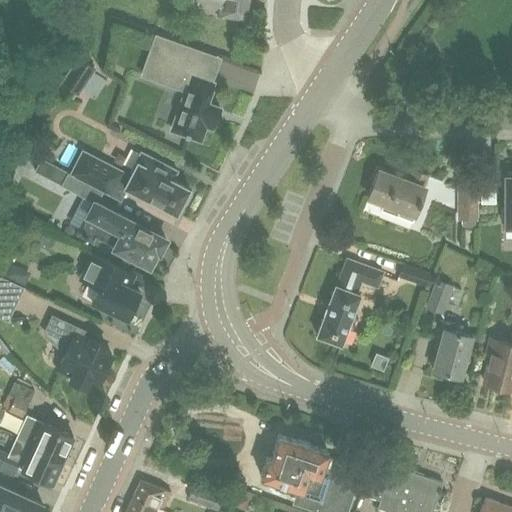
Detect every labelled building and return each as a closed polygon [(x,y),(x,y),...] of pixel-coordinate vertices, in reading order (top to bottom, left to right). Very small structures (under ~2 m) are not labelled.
[(244,19),(247,0),(190,0),(189,8),(244,19)] [(158,80),(186,90),(172,129),(200,139),(205,124),(211,127),(219,106),(205,101),(213,81),(190,73),(199,49),(155,34),(150,49),(167,55),(158,80)] [(94,67),(79,58),(62,82),(77,92),(94,67)] [(101,77),(90,87),(100,96),(110,86),(101,77)] [(69,171),(89,181),(110,192),(110,190),(116,179),(124,183),(123,185),(124,186),(174,211),(173,211),(175,212),(176,211),(175,210),(180,201),(183,203),(189,191),(186,189),(187,187),(187,188),(188,186),(186,185),(186,186),(170,178),(174,170),(175,169),(173,168),(140,151),(139,150),(138,151),(138,152),(130,167),(129,168),(131,169),(128,174),(80,149),(69,171)] [(422,185),(426,174),(412,169),(408,179),(377,168),(368,194),(399,206),(396,214),(411,220),(424,186),(422,185)] [(505,175),(504,175),(504,207),(500,207),(500,220),(504,220),(504,225),(511,225),(511,170),(505,170),(505,175)] [(82,194),(89,181),(69,171),(68,171),(61,184),(82,194)] [(477,219),(477,171),(457,171),(457,219),(477,219)] [(494,173),(480,173),(480,203),(494,203),(494,173)] [(157,250),(164,237),(93,200),(75,233),(90,241),(94,234),(147,262),(155,249),(157,250)] [(79,279),(97,288),(91,300),(126,317),(138,293),(126,287),(132,274),(110,263),(91,254),(79,279)] [(377,285),(382,269),(345,255),(336,283),(334,282),(315,333),(340,342),(347,324),(350,326),(356,311),(352,310),(359,292),(356,291),(360,279),(377,285)] [(434,272),(402,262),(397,276),(429,286),(434,272)] [(27,279),(25,271),(12,265),(6,277),(24,285),(27,279)] [(441,309),(451,284),(437,278),(427,304),(441,309)] [(459,375),(470,334),(452,329),(454,322),(441,318),(435,339),(440,341),(432,367),(459,375)] [(63,320),(52,341),(63,352),(55,368),(69,375),(67,379),(83,387),(88,377),(96,382),(99,378),(102,379),(107,370),(103,368),(110,355),(101,351),(104,345),(75,331),(77,327),(63,320)] [(488,336),(484,355),(488,356),(483,381),(511,387),(511,381),(511,334),(510,342),(488,336)] [(0,337),(0,348),(5,352),(9,349),(0,337)] [(8,393),(14,396),(8,409),(22,416),(34,390),(14,381),(8,393)] [(41,452),(61,461),(73,434),(41,420),(32,442),(43,448),(41,452)] [(260,474),(274,479),(274,480),(287,484),(288,483),(300,487),(297,498),(339,511),(341,511),(358,464),(325,453),(327,449),(309,443),(310,441),(296,437),(296,439),(278,433),(270,457),(266,456),(260,474)] [(52,481),(61,461),(41,452),(43,448),(32,442),(21,467),(52,481)] [(21,458),(0,448),(0,470),(13,476),(21,458)] [(430,511),(442,481),(434,478),(393,463),(395,456),(379,450),(363,494),(378,499),(376,506),(393,511),(430,511)] [(159,511),(170,490),(144,479),(140,478),(124,511),(159,511)] [(0,511),(37,511),(42,502),(0,482),(0,511)] [(217,508),(223,493),(193,482),(187,497),(217,508)] [(511,511),(511,504),(484,495),(477,511),(511,511)]
